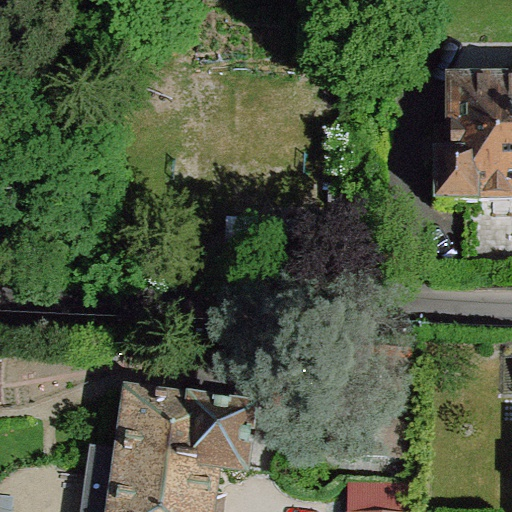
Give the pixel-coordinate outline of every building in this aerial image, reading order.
[(502,91),(455,92),(456,161),(438,162),(439,211),(480,211),(480,204),(511,203),(511,75),(502,84),(502,91)] [(378,288),(378,258),(347,259),(348,288),(378,288)] [(196,408),(132,399),(116,511),(211,511),(217,474),(247,478),(260,379),(201,371),(196,408)] [(338,458),(417,460),(419,377),(360,375),(359,397),(339,397),(338,458)] [(354,511),(415,511),(416,494),(355,492),(354,511)]
